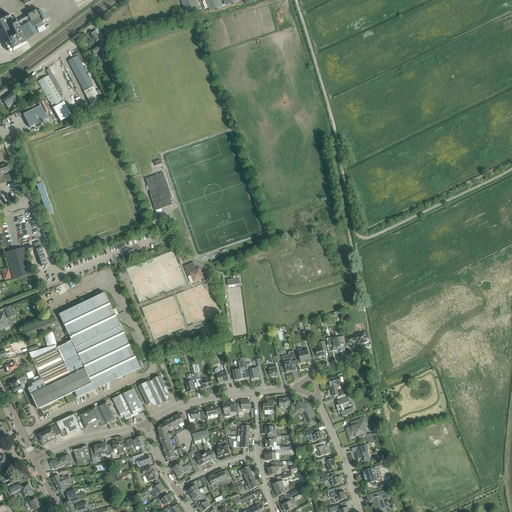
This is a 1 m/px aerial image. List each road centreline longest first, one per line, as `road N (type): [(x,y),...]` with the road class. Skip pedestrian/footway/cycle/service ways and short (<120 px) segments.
road 1 (track): [(511,169),(370,237),(357,234),(295,0)]
road 2 (unclassified): [(0,95),(127,0)]
road 3 (residential): [(319,397),(360,511)]
